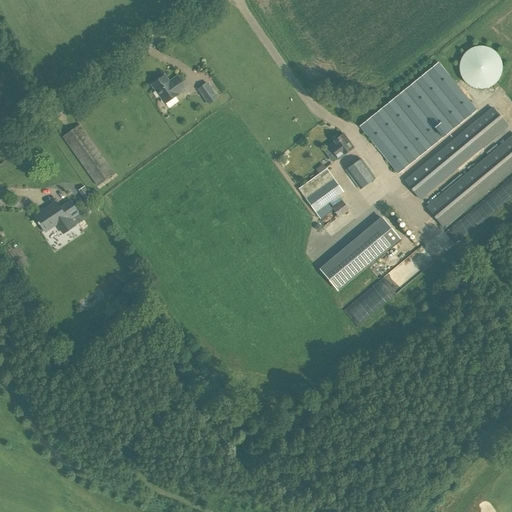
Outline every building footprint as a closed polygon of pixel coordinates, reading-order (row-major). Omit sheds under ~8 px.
[(398,173),(476,110),(438,63),(360,127),(398,173)] [(164,75),(151,85),(156,91),(154,92),(158,97),(159,96),(164,104),(178,94),(186,88),(177,76),(169,81),(164,75)] [(207,83),(198,90),(208,104),(217,98),(207,83)] [(480,149),(508,126),(493,108),(464,131),(404,181),(420,200),(480,149)] [(113,174),(79,125),(63,137),(97,185),(113,174)] [(337,158),(353,148),(343,133),(334,140),(335,141),(328,146),(337,158)] [(511,135),(426,207),(429,211),(443,227),(503,177),(511,169),(511,135)] [(360,188),(374,177),(360,158),(345,169),(360,188)] [(315,211),(328,202),(337,195),(343,192),(326,168),(299,188),(315,211)] [(332,207),(338,216),(347,209),(341,200),(332,207)] [(71,219),(78,214),(70,201),(59,208),(56,202),(55,202),(55,203),(44,211),(43,209),(33,215),(38,222),(37,223),(38,225),(39,224),(44,231),(45,231),(44,230),(56,223),(63,233),(75,225),(71,219)] [(381,217),(366,230),(384,252),(400,239),(381,217)] [(337,291),(384,252),(366,230),(319,269),(337,291)] [(21,258),(15,262),(21,269),(27,265),(21,258)] [(107,288),(110,293),(117,293),(120,291),(122,282),(118,275),(112,275),(108,280),(107,288)]
